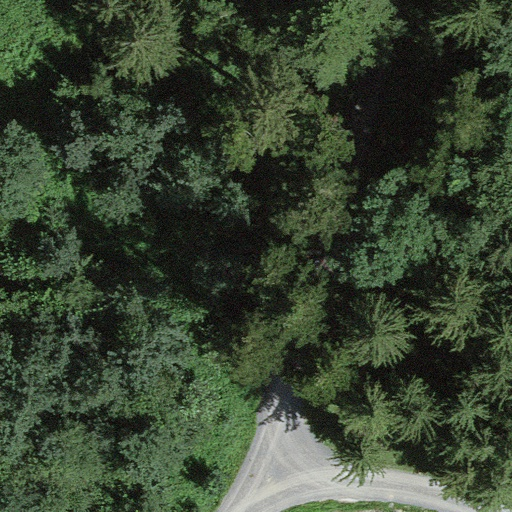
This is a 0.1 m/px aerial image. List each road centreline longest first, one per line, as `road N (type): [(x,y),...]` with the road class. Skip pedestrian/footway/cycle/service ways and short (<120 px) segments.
road 1 (track): [(298,489),(387,0)]
road 2 (track): [(298,489),(457,503),(477,511)]
